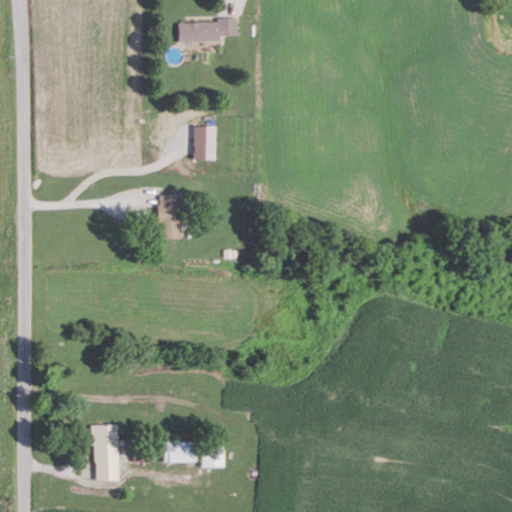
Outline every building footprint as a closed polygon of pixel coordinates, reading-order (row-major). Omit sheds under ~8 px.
[(218,41),(218,35),(234,35),(234,20),(177,20),(177,41),(218,41)] [(180,237),(180,194),(157,194),(157,237),(180,237)] [(116,478),(116,424),(91,424),(91,478),(116,478)] [(223,438),(201,438),(201,466),(223,466),(223,438)] [(163,461),(196,461),(196,441),(163,441),(163,461)]
